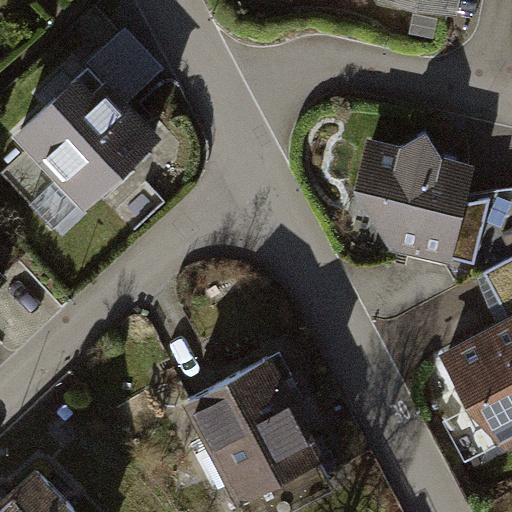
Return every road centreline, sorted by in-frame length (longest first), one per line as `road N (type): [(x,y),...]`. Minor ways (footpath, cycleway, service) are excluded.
road 1 (residential): [(263,186),(434,511)]
road 2 (residential): [(0,404),(200,218),(263,186)]
road 3 (residential): [(220,107),(317,64),(511,101)]
road 4 (residential): [(162,0),(220,107)]
